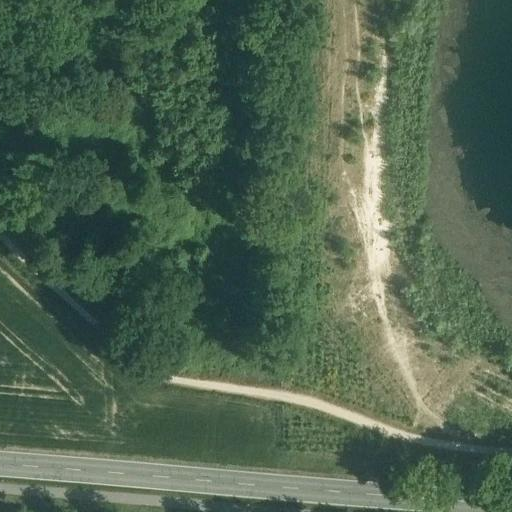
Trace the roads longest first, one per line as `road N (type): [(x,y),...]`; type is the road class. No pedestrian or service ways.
road 1 (unknown): [(0,223),(155,371),(272,393),(417,443),(511,450)]
road 2 (tertiary): [(0,464),(511,504)]
